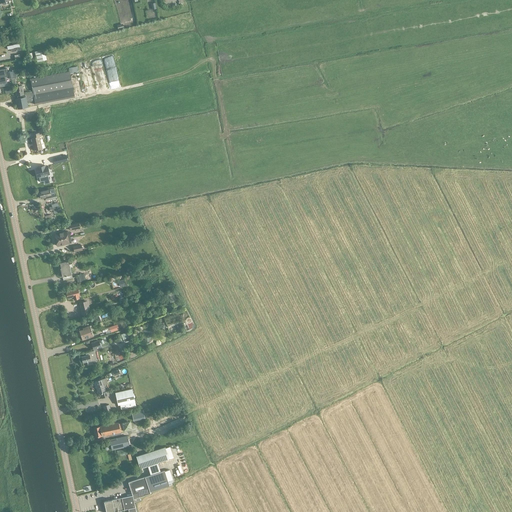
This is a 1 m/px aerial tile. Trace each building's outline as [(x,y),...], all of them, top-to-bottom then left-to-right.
[(16,47),(17,54),(14,55),(15,60),(10,61),(10,65),(16,65),(16,64),(25,63),(23,53),(24,53),(24,51),(22,46),(16,47)] [(38,50),(38,52),(35,53),(37,61),(46,59),(44,51),(44,49),(38,50)] [(15,87),(17,95),(18,95),(18,98),(15,99),(17,109),(28,107),(27,103),(34,101),(35,104),(74,96),(70,74),(78,72),(77,66),(69,68),(70,71),(30,79),(33,91),(25,93),(25,94),(24,94),(22,86),(15,87)] [(0,76),(1,77),(8,76),(8,78),(13,77),(12,71),(7,72),(6,68),(0,68),(0,76)] [(39,136),(41,136),(41,132),(32,134),(33,137),(31,138),(34,150),(42,148),(39,136)] [(66,155),(53,159),(54,164),(67,160),(66,155)] [(49,174),(48,170),(47,166),(45,167),(45,166),(40,167),(39,167),(38,167),(38,168),(36,169),(37,177),(39,176),(40,181),(44,180),(44,179),(48,178),(47,174),(49,174)] [(49,189),(40,191),(41,197),(45,196),(46,200),(56,198),(55,192),(50,193),(49,189)] [(58,202),(51,204),(54,213),(62,211),(58,202)] [(55,234),(57,240),(68,237),(67,231),(55,234)] [(71,236),(68,237),(57,240),(58,246),(72,242),(71,236)] [(63,280),(72,278),(68,261),(59,263),(61,268),(62,268),(63,271),(61,272),(63,280)] [(77,282),(92,279),(90,271),(80,273),(81,274),(76,275),(77,282)] [(67,298),(73,296),(74,299),(79,298),(78,295),(79,295),(78,289),(73,290),(66,292),(67,298)] [(89,314),(86,301),(79,303),(82,315),(89,314)] [(106,312),(93,318),(94,321),(97,320),(98,322),(106,319),(105,316),(107,315),(106,312)] [(117,324),(109,327),(111,332),(119,329),(117,324)] [(79,331),(82,340),(93,336),(90,326),(82,328),(83,329),(79,331)] [(99,340),(91,343),(94,349),(101,347),(99,340)] [(85,353),(86,355),(81,356),(82,362),(87,361),(88,365),(93,364),(93,361),(97,360),(95,350),(85,353)] [(98,394),(100,393),(101,398),(109,395),(107,390),(105,391),(102,379),(94,381),(98,394)] [(118,404),(121,403),(123,409),(135,405),(130,388),(114,392),(118,404)] [(145,418),(143,410),(132,412),(133,421),(145,418)] [(124,431),(132,429),(130,420),(122,422),(124,431)] [(102,437),(104,437),(106,436),(106,435),(120,432),(118,422),(99,426),(100,427),(94,428),(96,437),(102,436),(102,437)] [(112,450),(129,446),(127,435),(109,439),(112,450)] [(171,445),(136,456),(140,468),(175,457),(171,445)] [(150,493),(150,491),(164,487),(169,485),(164,470),(145,476),(128,482),(133,495),(112,499),(104,501),(106,511),(111,511),(128,508),(129,511),(136,511),(133,499),(150,493)]
